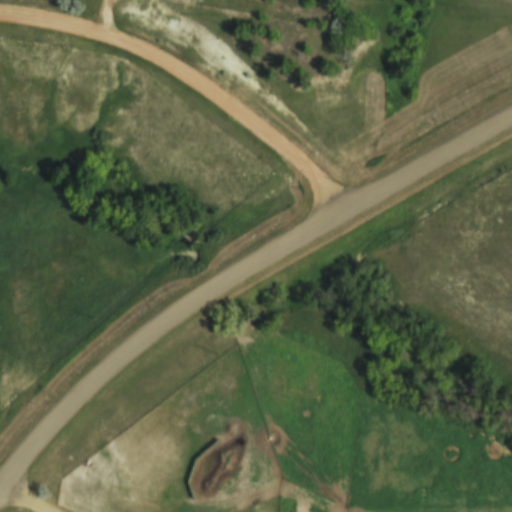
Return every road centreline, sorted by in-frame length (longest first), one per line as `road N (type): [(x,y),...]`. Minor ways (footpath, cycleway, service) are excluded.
road 1 (tertiary): [(511,116),(118,350),(0,472)]
road 2 (residential): [(346,212),(186,72),(110,29),(0,12)]
